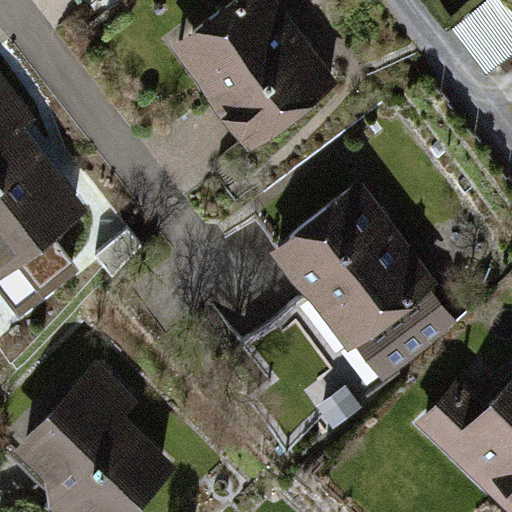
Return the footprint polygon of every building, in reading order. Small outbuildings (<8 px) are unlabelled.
[(344,78),(285,0),(217,0),(172,34),(255,145),(344,78)] [(484,0),(454,23),(488,68),(511,49),(511,5),(508,0),(484,0)] [(0,268),(2,271),(90,202),(28,124),(44,112),(0,56),(0,268)] [(449,278),(365,168),(276,235),(359,345),(376,332),(400,364),(449,328),(425,296),(449,278)] [(96,511),(125,511),(179,459),(129,409),(148,390),(108,350),(21,436),(58,473),(96,511)] [(511,378),(492,399),(465,374),(421,420),(511,504),(511,378)] [(365,410),(351,392),(321,415),(335,433),(365,410)]
